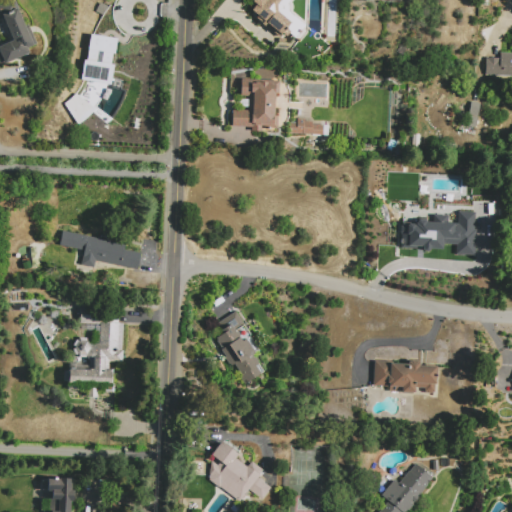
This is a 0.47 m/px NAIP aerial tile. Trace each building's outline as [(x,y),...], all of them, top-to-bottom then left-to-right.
[(36,44),(28,48),(30,52),(0,65),(0,45),(13,40),(3,18),(0,19),(0,5),(10,0),(13,0),(26,27),(28,26),(36,44)] [(290,0),(288,3),(289,12),(306,26),(295,39),(290,35),(287,39),(283,35),(280,39),(255,18),(256,17),(250,12),(256,5),(251,2),(252,0),(290,0)] [(88,33),(84,60),(82,59),(79,80),(109,85),(112,65),(109,64),(111,53),(112,54),(115,38),(88,33)] [(511,75),(503,75),(503,76),(485,76),(486,58),(500,58),(500,53),(511,54),(511,75)] [(277,128),(232,127),(232,111),(248,111),(249,95),(240,94),(241,80),(279,81),(278,94),(275,94),(274,116),(278,116),(277,128)] [(74,93),(93,109),(86,118),(76,125),(63,103),(74,93)] [(471,102),(480,104),(478,117),(468,115),(471,102)] [(477,118),(476,127),(464,125),(466,116),(477,118)] [(289,134),(289,123),(297,124),(297,119),(304,119),(304,121),(312,122),(312,125),(328,126),(327,136),(289,134)] [(462,126),(475,128),(475,134),(461,132),(462,126)] [(461,134),(473,136),(472,142),(460,140),(461,134)] [(458,212),(475,213),(474,230),(476,230),(475,255),(456,255),(456,245),(443,244),(443,250),(430,249),(429,250),(428,251),(426,252),(425,252),(423,252),(422,251),(421,250),(420,249),(401,248),(402,234),(400,233),(401,225),(402,226),(402,223),(416,223),(416,221),(417,220),(425,220),(427,221),(427,222),(433,223),(434,215),(447,216),(447,223),(457,224),(458,212)] [(62,231),(125,244),(124,250),(141,253),(138,270),(96,261),(94,268),(81,266),(84,251),(59,246),(62,231)] [(80,307),(119,308),(118,324),(123,324),(122,350),(123,350),(123,363),(109,362),(109,371),(113,371),(112,384),(114,384),(114,393),(106,393),(106,391),(97,390),(97,398),(88,398),(88,390),(69,389),(69,382),(64,382),(64,371),(69,371),(70,352),(75,352),(75,347),(79,341),(88,341),(89,343),(99,343),(100,325),(79,324),(80,307)] [(236,312),(251,335),(250,338),(258,350),(255,353),(256,354),(252,356),(254,358),(255,357),(258,362),(257,364),(259,364),(264,372),(246,383),(234,365),(231,366),(221,350),(223,348),(221,348),(217,342),(218,340),(216,338),(223,333),(218,324),(236,312)] [(373,386),(374,361),(392,362),(392,364),(408,365),(408,362),(420,362),(420,366),(437,367),(435,391),(435,392),(434,393),(432,393),(429,394),(427,393),(426,392),(425,391),(425,388),(414,388),(414,393),(388,391),(388,387),(373,386)] [(239,502),(208,479),(211,461),(217,466),(219,464),(210,457),(221,442),(239,455),(235,459),(247,467),(251,461),(263,470),(257,478),(271,488),(262,500),(248,490),(239,502)] [(379,511),(388,502),(381,496),(394,480),(398,484),(409,471),(410,471),(416,464),(433,478),(417,497),(418,498),(414,503),(413,502),(412,504),(413,505),(407,511),(406,511),(405,511),(379,511)] [(50,511),(50,499),(52,499),(52,492),(47,492),(48,478),(71,479),(71,490),(74,490),(74,502),(71,502),(70,511),(50,511)]
